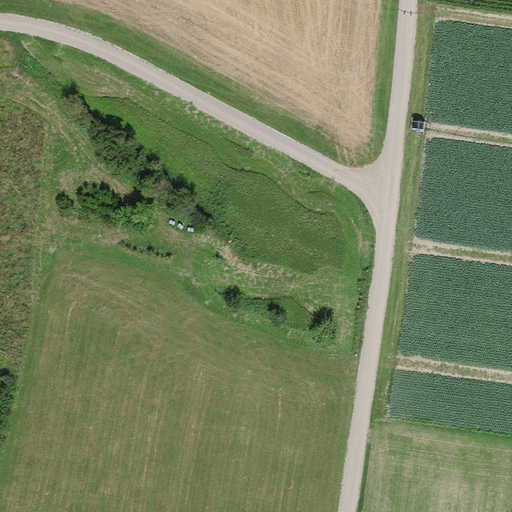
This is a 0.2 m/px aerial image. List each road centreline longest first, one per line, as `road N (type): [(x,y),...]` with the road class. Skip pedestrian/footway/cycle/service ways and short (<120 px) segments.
road 1 (track): [(404,0),(345,511)]
road 2 (track): [(0,16),(49,18),(181,76),(384,190)]
